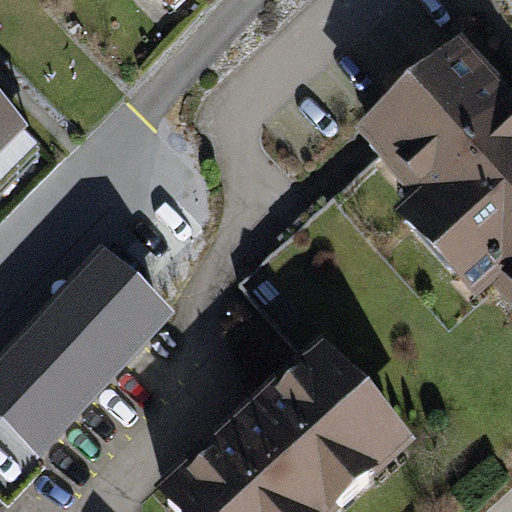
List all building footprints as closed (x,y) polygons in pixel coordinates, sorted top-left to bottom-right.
[(136,0),(173,38),(213,0),(136,0)] [(492,292),(511,315),(511,95),(463,41),(354,137),(410,200),(393,215),(475,307),(492,292)] [(0,160),(25,136),(0,111),(0,160)] [(174,321),(99,252),(0,357),(0,431),(38,466),(174,321)] [(167,511),(345,511),(416,449),(320,344),(152,495),(167,511)]
